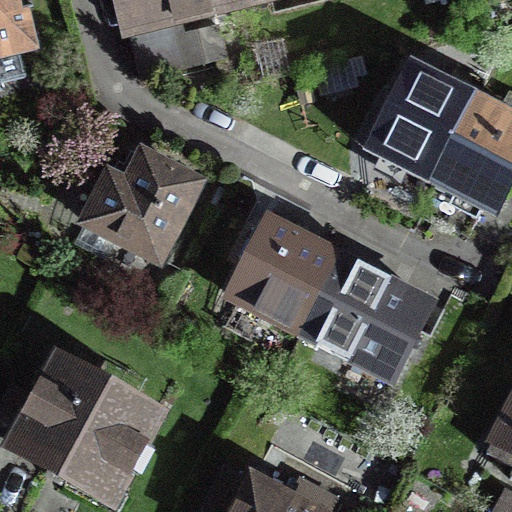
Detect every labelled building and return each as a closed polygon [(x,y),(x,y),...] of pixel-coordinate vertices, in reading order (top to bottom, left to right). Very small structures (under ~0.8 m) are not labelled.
[(17,0),(0,0),(0,53),(29,46),(17,0)] [(182,24),(231,11),(228,0),(121,0),(142,78),(225,57),(216,25),(184,33),(182,24)] [(228,0),(231,11),(273,0),(228,0)] [(347,60),(320,67),(327,95),(354,88),(347,60)] [(433,184),(475,102),(413,70),(387,120),(400,127),(384,159),(433,184)] [(511,184),(511,120),(475,102),(433,184),(482,210),(499,178),(511,185),(511,184)] [(118,164),(87,225),(158,261),(197,186),(144,159),(136,173),(118,164)] [(265,251),(238,303),(300,335),(339,259),(290,235),(278,257),(265,251)] [(339,258),(339,259),(300,335),(300,337),(392,384),(433,305),(339,258)] [(159,418),(57,363),(12,448),(58,473),(113,503),(159,418)] [(511,407),(488,453),(511,466),(511,407)] [(251,482),(224,467),(200,511),(310,511),(252,481),(251,482)] [(511,511),(511,494),(506,491),(495,511),(511,511)]
